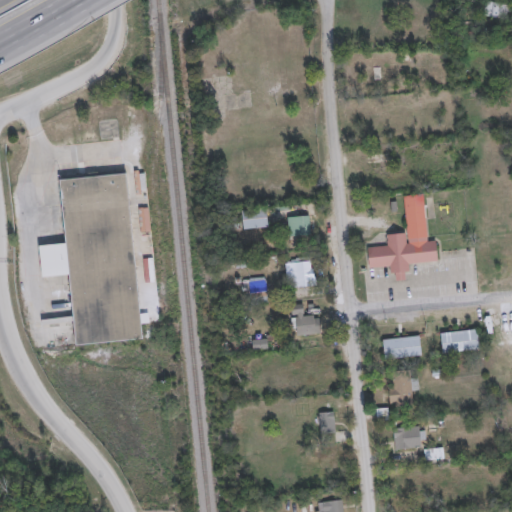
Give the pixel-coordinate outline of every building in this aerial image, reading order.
[(509,17),(484,16),(485,1),(510,2),(509,17)] [(363,76),(363,58),(383,58),(383,76),(363,76)] [(141,338),(76,343),(71,274),(42,276),(40,244),(66,242),(61,178),(128,173),(141,338)] [(407,232),(404,195),(425,193),(428,240),(436,239),(438,261),(407,263),(408,279),(392,280),(391,265),(368,267),(367,246),(387,245),(387,233),(407,232)] [(242,209),(268,209),(268,227),(242,227),(242,209)] [(289,235),(289,215),(309,215),(310,235),(289,235)] [(316,284),(288,287),(286,258),(313,256),(316,284)] [(245,277),(267,277),(267,299),(245,299),(245,277)] [(304,304),(304,313),(320,313),(320,335),(291,335),(291,304),(304,304)] [(440,332),(477,328),(480,348),(443,352),(440,332)] [(422,355),(385,359),(383,338),(420,334),(422,355)] [(415,375),(415,404),(389,405),(389,375),(415,375)] [(335,411),(335,432),(319,432),(319,411),(335,411)] [(395,449),(393,427),(419,425),(421,447),(395,449)] [(316,511),(316,503),(344,503),(344,511),(316,511)]
